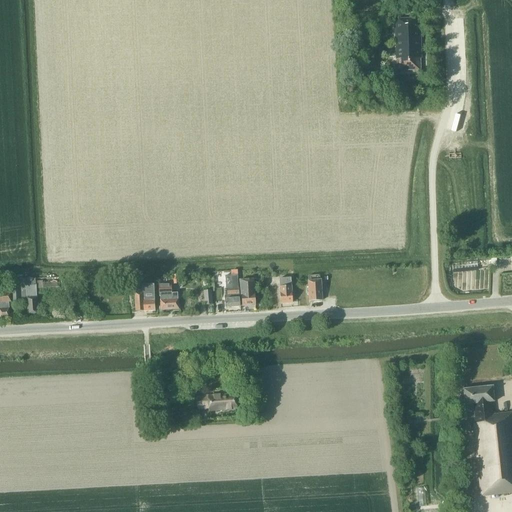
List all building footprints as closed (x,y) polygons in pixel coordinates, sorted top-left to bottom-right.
[(397,71),(420,71),(420,59),(419,20),(395,20),(397,71)] [(237,277),(237,276),(230,276),(230,288),(226,288),(226,295),(225,295),(225,308),(240,307),(239,287),(238,287),(237,277)] [(26,279),(10,280),(11,301),(26,301),(27,316),(38,315),(37,298),(36,298),(36,289),(43,289),(42,283),(42,281),(35,282),(35,279),(26,279)] [(280,304),(291,303),(290,279),(279,279),(280,304)] [(240,295),(241,295),(242,306),(255,305),(254,280),(240,280),(240,295)] [(308,282),(309,302),(322,301),(320,281),(319,281),(314,281),(309,282),(308,282)] [(124,292),(124,284),(110,285),(110,293),(124,292)] [(142,290),(134,291),(135,312),(154,311),(153,284),(142,285),(142,290)] [(160,310),(178,309),(177,299),(176,293),(171,294),(170,284),(158,285),(159,296),(160,297),(160,300),(159,300),(160,310)] [(204,305),(212,304),(210,291),(203,291),(204,305)] [(8,302),(9,302),(8,292),(0,292),(0,319),(9,319),(8,302)] [(490,403),(493,402),(492,387),(463,390),(464,405),(466,405),(467,412),(474,411),(474,418),(472,418),(481,496),(511,492),(511,413),(492,416),(490,403)] [(196,396),(197,411),(208,410),(208,412),(237,410),(236,394),(196,396)] [(200,422),(199,411),(183,412),(184,423),(200,422)]
